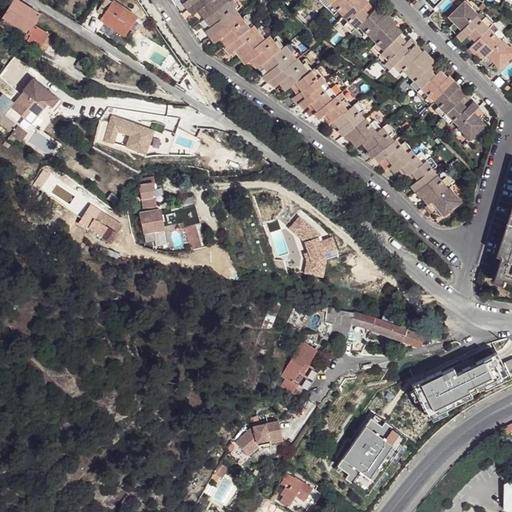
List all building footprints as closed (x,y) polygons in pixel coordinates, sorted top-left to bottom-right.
[(32,22),(38,14),(14,0),(11,0),(0,16),(25,33),(26,32),(32,22)] [(183,6),(188,12),(201,0),(188,0),(189,1),(183,6)] [(204,22),(225,5),(220,0),(201,0),(188,12),(192,17),(198,13),(200,16),(199,17),(204,22)] [(330,3),(333,0),(320,0),(319,2),(324,9),(330,3)] [(333,0),(330,3),(324,9),(332,16),(337,12),(341,17),(358,0),(333,0)] [(353,30),(370,14),(364,12),(363,13),(360,10),(366,3),(362,0),(358,0),(341,17),(347,23),(343,27),(349,34),(353,30)] [(124,36),(137,16),(114,2),(109,9),(105,15),(101,21),(124,36)] [(373,10),(366,3),(360,10),(363,13),(364,12),(370,14),(373,10)] [(450,30),(457,36),(475,17),(476,16),(470,10),(471,8),(466,3),(450,19),(455,24),(450,30)] [(103,5),(99,12),(105,15),(109,9),(103,5)] [(210,39),(236,19),(225,5),(204,22),(208,27),(209,26),(211,28),(206,34),(210,39)] [(376,7),(374,10),(376,16),(375,17),(378,20),(384,15),(376,7)] [(101,21),(105,15),(99,12),(95,10),(92,16),(99,20),(101,21)] [(370,14),(353,30),(360,37),(364,33),(369,39),(388,19),(384,15),(378,20),(375,17),(376,16),(374,10),(373,10),(370,14)] [(472,45),(488,30),(492,26),(486,19),(481,23),(475,17),(457,36),(462,41),(468,35),(471,38),(471,40),(472,45)] [(225,50),(247,32),(236,19),(210,39),(214,45),(220,40),(223,43),(222,45),(225,50)] [(388,19),(369,39),(375,44),(371,48),(378,55),(396,36),(398,35),(393,32),(391,34),(388,30),(394,25),(388,19)] [(28,33),(25,38),(39,46),(45,35),(47,31),(32,22),(26,32),(28,33)] [(225,50),(224,51),(228,56),(235,52),(237,55),(236,56),(240,61),(262,42),(251,28),(247,32),(225,50)] [(485,57),(501,42),(505,38),(498,31),(494,35),(488,30),(472,45),(469,49),(474,54),(475,54),(480,48),(483,51),(485,57)] [(45,35),(39,46),(44,48),(50,37),(45,35)] [(396,36),(378,55),(376,57),(389,70),(391,67),(410,47),(413,44),(409,39),(403,44),(400,43),(402,41),(396,36)] [(262,42),(240,61),(245,66),(251,61),(253,64),(252,66),(255,71),(261,66),(278,52),(267,38),(262,42)] [(508,50),(501,42),(485,57),(482,61),(481,61),(489,68),(494,64),(500,69),(504,65),(503,63),(505,61),(507,63),(511,57),(511,49),(510,48),(508,50)] [(421,52),(413,44),(410,47),(413,54),(412,55),(414,57),(421,52)] [(410,47),(391,67),(397,74),(402,70),(407,75),(426,57),(421,52),(414,57),(412,55),(413,54),(410,47)] [(278,52),(261,66),(265,72),(267,70),(269,74),(263,79),(267,85),(269,83),(294,62),(283,48),(278,52)] [(475,54),(482,61),(485,57),(483,51),(480,48),(475,54)] [(426,57),(407,75),(413,81),(409,86),(415,93),(435,73),(429,70),(428,71),(425,69),(431,62),(426,57)] [(82,75),(87,67),(74,60),(69,68),(82,75)] [(294,62),(269,83),(274,89),(280,84),(282,87),(281,88),(284,93),(290,88),(307,74),(296,61),(294,62)] [(174,69),(170,75),(174,77),(178,72),(174,69)] [(439,69),(435,73),(438,79),(437,80),(440,83),(447,76),(439,69)] [(307,74),(290,88),(294,94),(297,91),(299,95),(293,101),(296,105),(298,104),(319,87),(323,83),(313,70),(307,74)] [(435,73),(415,93),(422,99),(427,96),(433,101),(452,82),(447,76),(440,83),(437,80),(438,79),(435,73)] [(32,76),(9,105),(22,116),(28,108),(35,113),(45,101),(49,104),(57,95),(32,76)] [(452,82),(433,101),(438,106),(434,110),(440,117),(460,98),(455,96),(453,97),(450,94),(457,87),(452,82)] [(324,93),(319,87),(298,104),(303,109),(310,104),(314,109),(312,110),(314,114),(334,98),(335,97),(329,89),(324,93)] [(464,94),(457,87),(450,94),(453,97),(455,96),(460,98),(464,94)] [(471,102),(464,94),(460,98),(462,104),(461,105),(464,108),(471,102)] [(334,98),(314,114),(318,120),(322,117),(325,114),(328,118),(328,125),(331,122),(334,120),(349,107),(343,100),(339,103),(334,98)] [(460,98),(440,117),(447,125),(452,121),(456,126),(476,106),(471,102),(464,108),(461,105),(462,104),(460,98)] [(349,107),(334,120),(340,123),(341,122),(343,125),(338,130),(337,131),(341,137),(343,135),(362,120),(358,114),(362,110),(356,102),(349,107)] [(478,120),(483,114),(476,106),(456,126),(455,127),(463,134),(461,136),(467,141),(477,131),(476,130),(478,128),(479,129),(483,125),(478,120)] [(311,109),(305,113),(309,118),(314,114),(312,110),(311,109)] [(362,120),(343,135),(347,141),(353,136),(358,140),(356,142),(357,147),(360,144),(364,141),(379,129),(373,120),(368,125),(364,119),(362,120)] [(334,120),(331,122),(338,130),(343,125),(341,122),(340,123),(334,120)] [(136,126),(122,122),(115,146),(143,154),(149,134),(134,130),(136,126)] [(379,129),(364,141),(369,145),(371,143),(373,147),(367,152),(367,153),(370,158),(372,156),(391,140),(388,136),(391,132),(385,124),(379,129)] [(22,136),(12,129),(5,138),(15,146),(22,136)] [(347,141),(354,149),(357,147),(356,142),(358,140),(353,136),(347,141)] [(391,140),(372,156),(377,162),(384,156),(387,160),(385,161),(388,166),(409,149),(403,141),(398,145),(394,139),(391,140)] [(364,141),(360,144),(367,152),(373,147),(371,143),(369,145),(364,141)] [(409,149),(388,166),(393,173),(401,166),(405,170),(403,172),(404,176),(406,175),(427,158),(420,151),(417,153),(411,147),(409,149)] [(384,156),(377,162),(383,170),(388,166),(385,161),(387,160),(384,156)] [(427,158),(406,175),(412,178),(414,177),(417,181),(410,187),(414,191),(434,175),(430,170),(435,166),(428,157),(427,158)] [(143,211),(156,209),(153,195),(154,195),(151,179),(153,179),(152,174),(139,176),(140,182),(137,182),(143,211)] [(434,175),(414,191),(418,197),(426,192),(429,195),(427,197),(429,202),(446,188),(450,185),(444,177),(439,182),(434,175)] [(446,188),(429,202),(424,205),(432,214),(437,210),(441,215),(459,201),(455,195),(453,196),(446,188)] [(426,192),(418,197),(424,205),(429,202),(427,197),(429,195),(426,192)] [(176,198),(181,216),(192,213),(194,222),(199,221),(191,193),(176,198)] [(121,223),(98,208),(87,226),(110,240),(121,223)] [(149,230),(160,228),(157,209),(156,209),(143,211),(137,212),(140,231),(149,230)] [(128,219),(127,210),(118,211),(119,220),(128,219)] [(194,222),(192,213),(181,216),(191,249),(202,246),(194,222)] [(511,217),(499,258),(504,260),(498,282),(508,285),(509,281),(511,282),(511,217)] [(259,327),(270,327),(279,303),(270,302),(259,327)] [(350,311),(323,307),(321,323),(330,324),(329,334),(343,337),(347,322),(350,311)] [(354,325),(368,329),(372,317),(368,316),(350,311),(347,322),(354,325)] [(383,312),(380,320),(390,323),(392,315),(383,312)] [(398,339),(400,339),(405,329),(390,323),(380,320),(372,317),(368,329),(391,336),(398,339)] [(350,338),(354,325),(347,322),(343,337),(350,338)] [(400,339),(399,344),(410,348),(412,343),(418,345),(422,334),(414,331),(414,332),(405,329),(400,339)] [(398,339),(391,336),(389,342),(397,344),(398,339)] [(302,341),(278,382),(293,391),(297,383),(308,390),(323,365),(312,358),(317,350),(302,341)] [(431,379),(413,388),(415,392),(420,401),(429,420),(431,418),(446,411),(455,407),(453,402),(471,394),(483,387),(486,392),(511,379),(510,375),(505,366),(504,367),(498,355),(478,365),(477,365),(477,366),(457,376),(455,370),(444,375),(432,381),(431,379)] [(475,360),(455,370),(457,376),(477,366),(477,365),(478,365),(475,360)] [(483,387),(471,394),(473,398),(486,392),(483,387)] [(420,401),(415,392),(411,394),(415,404),(420,401)] [(323,416),(340,431),(360,409),(343,394),(323,416)] [(471,394),(453,402),(455,407),(473,398),(471,394)] [(446,411),(431,418),(433,423),(449,415),(446,411)] [(376,414),(373,418),(382,425),(385,421),(376,414)] [(371,418),(338,465),(339,466),(348,472),(345,476),(345,477),(367,493),(372,486),(384,470),(391,460),(403,444),(408,437),(385,421),(382,425),(373,418),(371,418)] [(250,425),(234,442),(246,455),(256,444),(255,441),(266,438),(267,441),(281,438),(276,419),(256,424),(250,425)] [(407,446),(403,444),(391,460),(395,462),(407,446)] [(265,456),(256,470),(269,479),(276,466),(265,456)] [(220,476),(227,466),(220,462),(214,472),(220,476)] [(336,470),(345,476),(348,472),(339,466),(336,470)] [(388,473),(384,470),(372,486),(376,489),(388,473)] [(280,485),(286,488),(279,502),(289,509),(296,497),(304,503),(314,488),(304,482),(304,481),(296,475),(295,477),(287,473),(280,485)] [(199,511),(200,511),(208,499),(202,496),(194,509),(199,511)] [(284,511),(266,500),(258,511),(284,511)]
